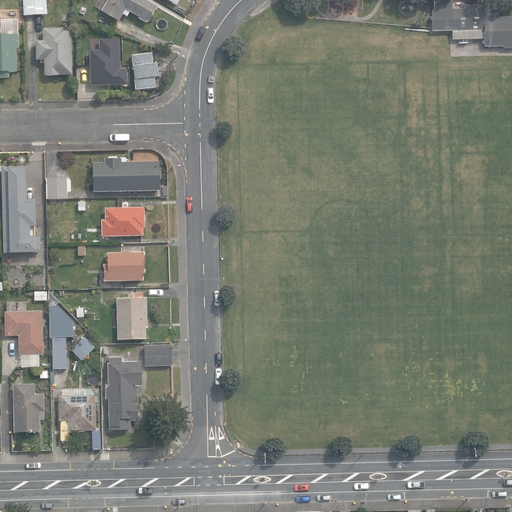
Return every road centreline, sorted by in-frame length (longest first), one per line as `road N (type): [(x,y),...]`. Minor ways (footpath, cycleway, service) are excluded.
road 1 (residential): [(208,479),(197,121)]
road 2 (secondary): [(208,479),(511,473)]
road 3 (secondary): [(0,484),(208,479)]
road 4 (residential): [(0,126),(197,121)]
road 5 (residential): [(197,121),(210,37),(241,0)]
